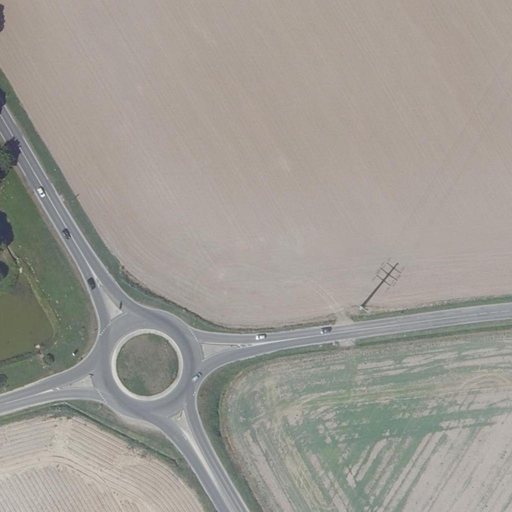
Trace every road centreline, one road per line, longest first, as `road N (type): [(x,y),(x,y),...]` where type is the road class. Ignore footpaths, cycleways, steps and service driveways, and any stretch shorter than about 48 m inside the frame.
road 1 (tertiary): [(511,311),(259,344)]
road 2 (primary): [(0,113),(93,272)]
